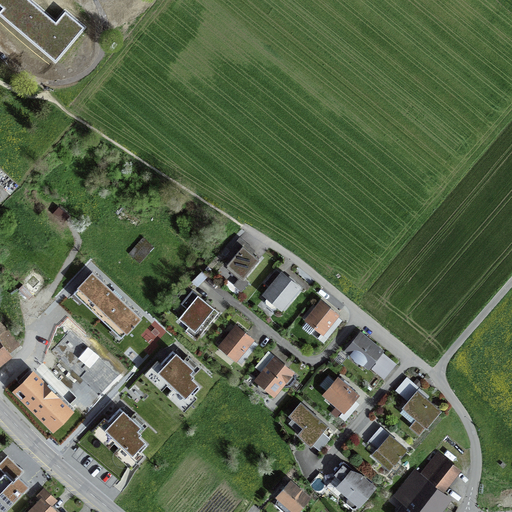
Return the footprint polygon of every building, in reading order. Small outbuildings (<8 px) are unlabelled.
[(0,0),(0,6),(2,9),(0,11),(0,15),(55,62),(83,28),(64,12),(55,23),(27,0),(107,0),(108,0),(112,0),(121,11),(134,0),(0,0)] [(239,281),(255,261),(240,248),(223,268),(239,281)] [(120,337),(140,318),(94,272),(74,291),(120,337)] [(280,308),(297,288),(281,275),(265,295),(280,308)] [(177,321),(196,337),(219,312),(200,295),(177,321)] [(322,333),(336,316),(321,303),(306,320),(322,333)] [(251,340),(236,327),(220,347),(235,360),(251,340)] [(5,328),(0,332),(0,361),(16,348),(14,345),(17,343),(5,328)] [(381,352),(359,335),(347,350),(368,367),(381,352)] [(173,350),(153,372),(187,403),(201,387),(188,376),(186,374),(192,367),(173,350)] [(294,379),(293,375),(274,359),(257,380),(273,394),(282,384),(285,386),(288,385),(294,379)] [(54,429),(72,411),(52,391),(33,373),(15,391),(54,429)] [(356,396),(337,380),(324,395),(343,411),(356,396)] [(426,425),(438,412),(416,393),(404,407),(426,425)] [(311,443),(325,427),(299,405),(291,415),(305,427),(299,434),(311,443)] [(100,429),(133,459),(148,442),(137,433),(135,431),(139,425),(119,407),(100,429)] [(389,469),(406,450),(389,435),(377,450),(384,455),(379,461),(389,469)] [(0,511),(4,511),(29,486),(8,467),(0,475),(0,511)] [(361,477),(358,480),(350,472),(337,487),(359,505),(373,488),(361,477)] [(411,501),(402,511),(431,511),(444,496),(413,472),(398,491),(411,501)] [(290,481),(276,497),(293,511),(296,511),(309,498),(290,481)] [(53,511),(41,500),(29,511),(53,511)]
